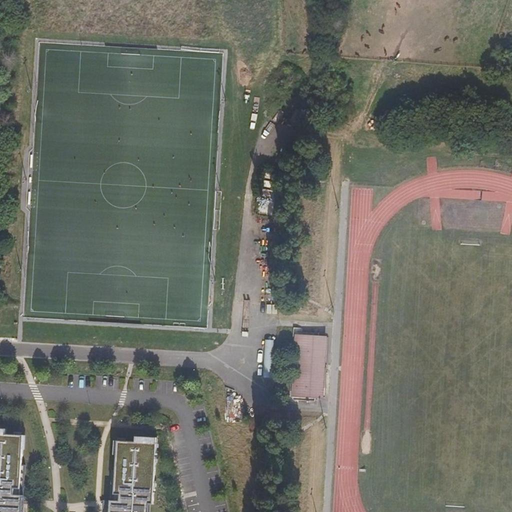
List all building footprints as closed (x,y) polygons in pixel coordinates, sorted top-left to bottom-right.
[(275,201),(263,198),(260,212),(272,215),(275,201)] [(318,329),(293,328),(289,403),(314,405),(314,400),(324,401),(328,334),(318,333),(318,329)] [(276,341),(264,340),(262,378),(274,378),(276,341)] [(0,511),(22,511),(23,502),(25,466),(23,466),(24,453),(27,453),(28,438),(23,438),(24,435),(8,435),(8,430),(0,429),(0,511)] [(156,505),(160,439),(139,438),(139,444),(121,443),(118,496),(124,496),(123,503),(114,503),(114,505),(113,508),(113,511),(151,511),(152,505),(156,505)]
